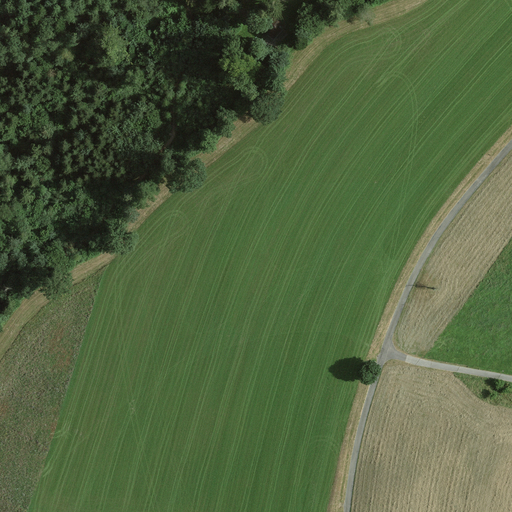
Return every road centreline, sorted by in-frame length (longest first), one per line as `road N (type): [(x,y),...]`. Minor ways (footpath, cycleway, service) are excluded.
road 1 (track): [(511,143),(437,234),(412,278),(372,387),(347,511)]
road 2 (track): [(383,352),(511,379)]
